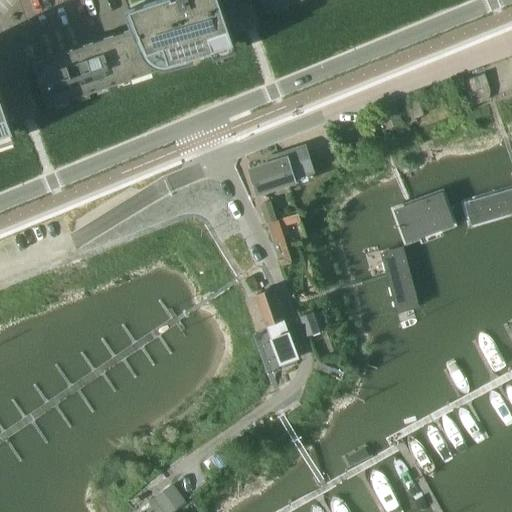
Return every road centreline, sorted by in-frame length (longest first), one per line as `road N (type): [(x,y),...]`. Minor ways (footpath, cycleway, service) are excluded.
road 1 (unclassified): [(198,122),(500,0)]
road 2 (residential): [(511,44),(219,158)]
road 3 (residential): [(219,158),(166,180),(75,240),(0,271)]
road 4 (unclassified): [(0,204),(198,122)]
road 5 (residential): [(219,158),(302,353)]
